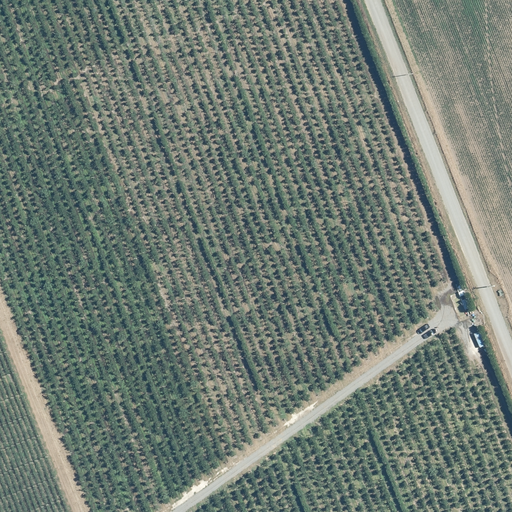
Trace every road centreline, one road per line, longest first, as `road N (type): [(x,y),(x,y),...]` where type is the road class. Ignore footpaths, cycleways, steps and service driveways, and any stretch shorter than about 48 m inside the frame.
road 1 (unknown): [(369,0),(511,363)]
road 2 (unclassified): [(178,511),(451,314)]
